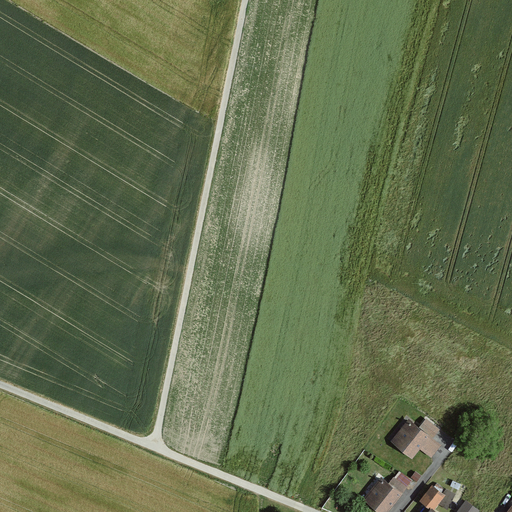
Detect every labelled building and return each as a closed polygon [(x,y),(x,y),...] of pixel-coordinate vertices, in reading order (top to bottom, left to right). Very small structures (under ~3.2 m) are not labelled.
[(419,427),(408,418),(391,441),(413,458),(420,449),(431,457),(442,444),(433,438),(419,427)] [(419,427),(433,438),(440,429),(426,418),(419,427)] [(399,471),(390,483),(403,493),(412,481),(399,471)] [(411,477),(417,482),(421,476),(416,471),(411,477)] [(390,483),(381,476),(363,500),(378,511),(387,511),(403,493),(390,483)] [(431,508),(433,510),(445,495),(432,485),(420,500),(431,508)] [(455,511),(478,511),(480,510),(466,499),(455,511)]
